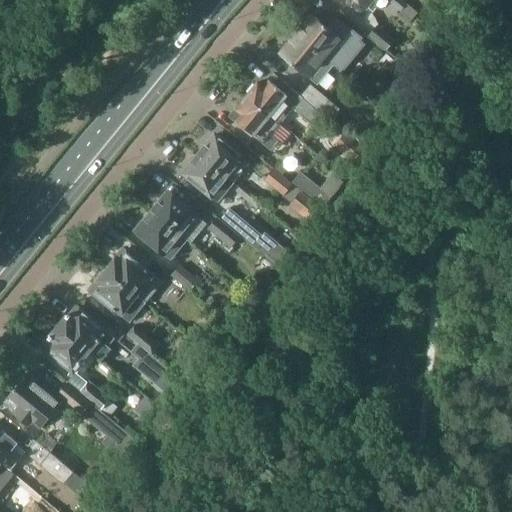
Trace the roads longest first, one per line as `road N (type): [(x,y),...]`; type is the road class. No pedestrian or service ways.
road 1 (residential): [(0,317),(268,0)]
road 2 (primary): [(0,270),(224,0)]
